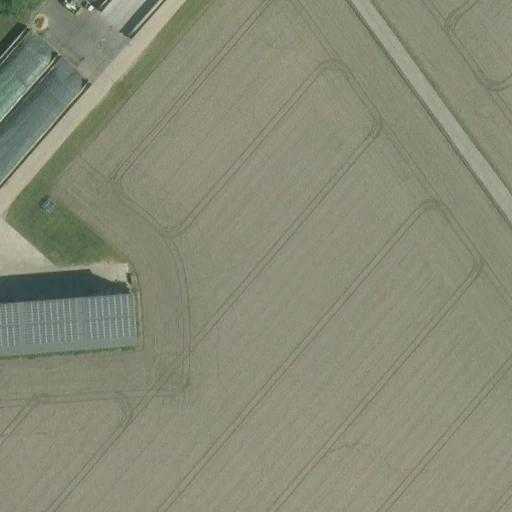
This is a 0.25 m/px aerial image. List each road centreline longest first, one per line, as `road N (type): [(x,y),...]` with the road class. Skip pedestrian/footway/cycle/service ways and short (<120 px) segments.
road 1 (track): [(0,206),(178,0)]
road 2 (track): [(511,208),(362,0)]
